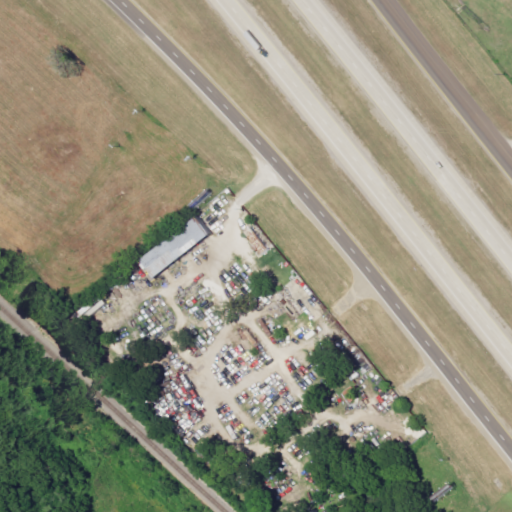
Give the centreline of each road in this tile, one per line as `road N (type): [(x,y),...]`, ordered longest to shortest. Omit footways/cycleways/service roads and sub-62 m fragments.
road 1 (tertiary): [(117,0),(269,151),(511,455)]
road 2 (motorway): [(223,0),(511,360)]
road 3 (motorway): [(511,263),(299,0)]
road 4 (tertiary): [(511,167),(379,0)]
